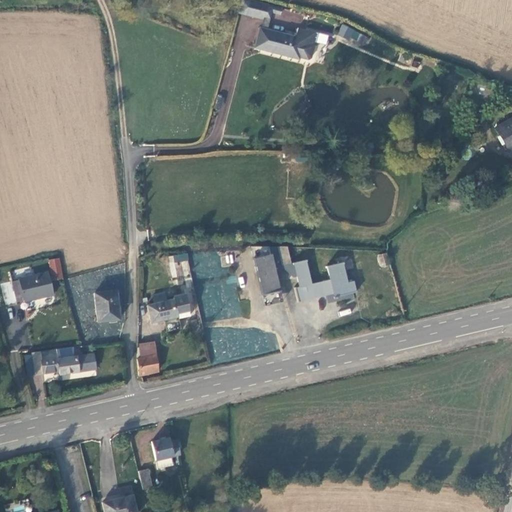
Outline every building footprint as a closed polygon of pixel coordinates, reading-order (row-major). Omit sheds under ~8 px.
[(246,15),(249,0),(247,0),(241,0),(239,14),(246,15)] [(274,6),(249,0),(246,15),(265,19),(267,12),(272,13),(274,6)] [(348,38),(352,30),(342,24),(337,32),(348,38)] [(294,36),(259,28),(253,48),(273,53),(273,51),(299,57),(307,60),(310,58),(313,45),(312,42),(314,32),(297,27),(294,36)] [(474,80),(471,102),(487,105),(491,84),(474,80)] [(511,117),(494,128),(507,151),(511,147),(511,117)] [(273,262),(280,260),(277,247),(264,246),(251,246),(263,295),(279,291),(273,262)] [(280,260),(282,268),(292,266),(291,263),(287,247),(277,247),(280,260)] [(377,254),(379,267),(388,265),(385,253),(377,254)] [(222,265),(233,264),(232,255),(221,256),(222,265)] [(292,266),(295,276),(298,288),(294,289),(298,302),(308,300),(308,299),(319,296),(320,297),(329,295),(328,292),(331,291),(333,298),(354,292),(352,282),(346,284),(341,263),(325,267),(329,280),(312,285),(305,260),(291,263),(292,266)] [(292,266),(282,268),(291,278),(295,276),(292,266)] [(18,279),(11,281),(16,301),(23,300),(23,301),(54,294),(48,271),(18,278),(18,279)] [(221,305),(204,308),(206,322),(241,316),(235,276),(217,279),(221,305)] [(116,291),(94,293),(98,321),(119,319),(116,291)] [(152,293),(153,301),(166,300),(166,292),(152,293)] [(185,293),(171,296),(172,299),(146,306),(150,323),(167,319),(168,321),(190,316),(185,293)] [(139,358),(156,354),(155,345),(137,349),(139,358)] [(58,357),(57,348),(30,352),(31,355),(34,374),(58,370),(59,374),(95,368),(93,353),(58,357)] [(136,361),(137,376),(158,372),(156,354),(139,358),(136,359),(136,361)] [(34,374),(31,355),(24,356),(27,375),(34,374)] [(45,398),(44,384),(35,385),(37,399),(45,398)] [(180,455),(176,440),(171,441),(169,438),(152,442),(156,460),(157,460),(159,468),(173,465),(172,457),(180,455)] [(149,468),(139,471),(143,490),(153,487),(149,468)] [(136,511),(133,496),(103,503),(105,511),(136,511)]
